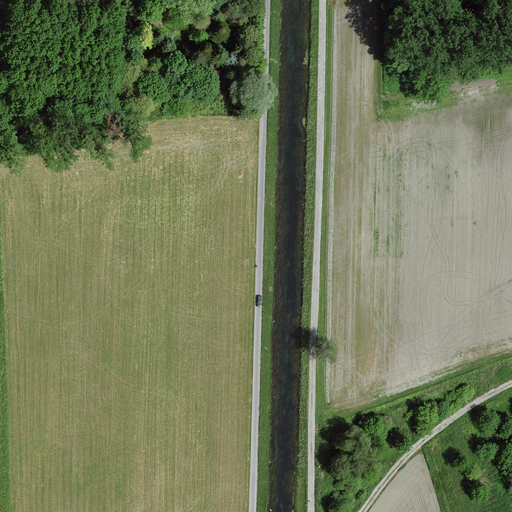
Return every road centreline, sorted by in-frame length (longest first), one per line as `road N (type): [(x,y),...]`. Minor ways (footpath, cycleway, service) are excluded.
road 1 (unclassified): [(266,0),(251,511)]
road 2 (unclassified): [(311,511),(322,0)]
road 3 (unclassified): [(511,383),(434,431),(362,511)]
